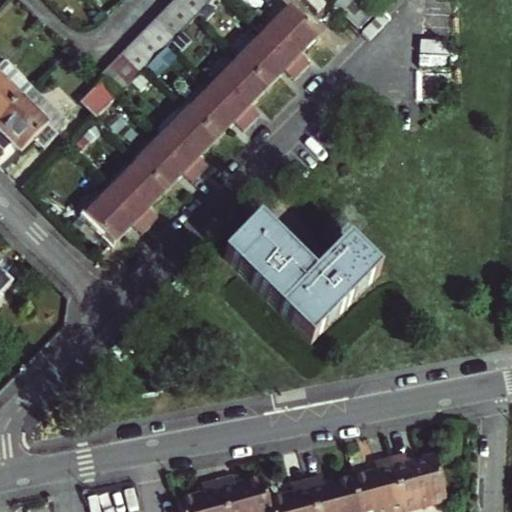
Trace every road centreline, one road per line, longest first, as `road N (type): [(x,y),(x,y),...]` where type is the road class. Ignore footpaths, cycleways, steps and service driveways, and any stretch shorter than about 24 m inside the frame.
road 1 (residential): [(7,480),(497,384)]
road 2 (residential): [(113,312),(391,30)]
road 3 (residential): [(7,480),(4,427),(113,312)]
road 4 (residential): [(0,201),(113,312)]
road 5 (unclassified): [(497,384),(491,511)]
